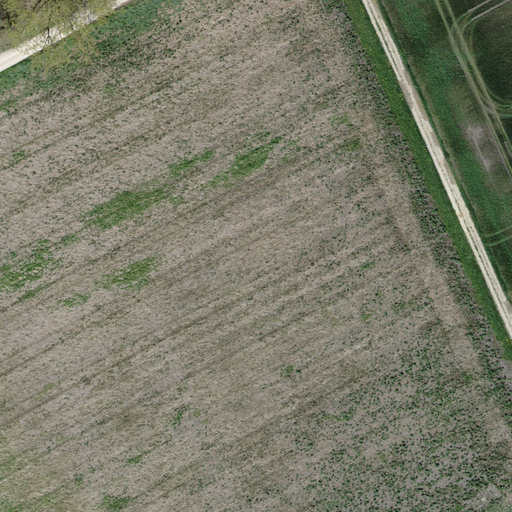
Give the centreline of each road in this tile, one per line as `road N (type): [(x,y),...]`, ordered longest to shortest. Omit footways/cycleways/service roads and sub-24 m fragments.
road 1 (track): [(367,0),(511,328)]
road 2 (track): [(120,0),(0,64)]
